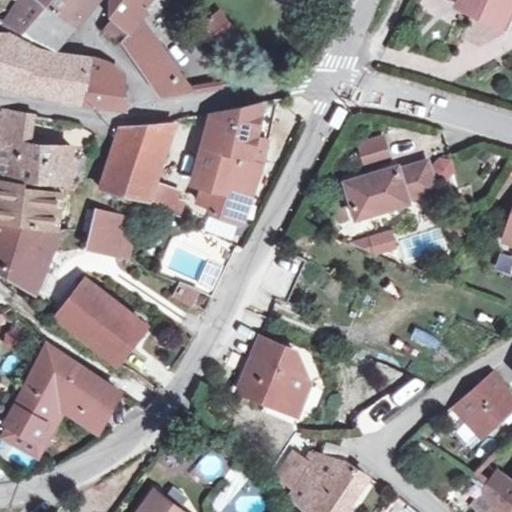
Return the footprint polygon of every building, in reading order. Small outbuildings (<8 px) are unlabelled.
[(58,50),(77,27),(41,0),(24,0),(19,8),(9,26),(58,50)] [(41,0),(77,27),(99,0),(41,0)] [(130,34),(125,41),(163,96),(195,92),(145,18),(150,11),(143,6),(147,0),(113,0),(113,20),(115,21),(130,34)] [(157,0),(147,0),(143,6),(150,11),(157,0)] [(511,0),(461,0),(461,1),(507,22),(511,11),(511,0)] [(223,13),(202,28),(228,62),(249,48),(223,13)] [(121,45),(125,41),(130,34),(115,21),(105,31),(121,45)] [(114,66),(105,62),(54,55),(16,37),(0,35),(0,84),(35,94),(74,103),(102,107),(126,109),(126,76),(114,66)] [(218,123),(211,145),(256,156),(261,132),(268,103),(219,113),(218,123)] [(2,140),(35,144),(38,116),(6,112),(2,140)] [(176,121),(122,124),(102,186),(150,198),(149,201),(172,210),(184,214),(186,200),(180,198),(182,194),(155,186),(176,121)] [(385,139),(361,147),(368,170),(393,163),(385,139)] [(35,144),(2,140),(0,149),(0,174),(34,180),(73,183),(74,171),(74,147),(35,144)] [(213,212),(243,223),(263,165),(254,162),(256,156),(211,145),(200,183),(206,185),(200,202),(214,207),(213,212)] [(401,171),(400,168),(347,186),(358,221),(412,204),(411,200),(438,191),(430,162),(401,171)] [(86,172),(74,171),(73,183),(83,183),(86,172)] [(510,187),(500,181),(494,191),(504,197),(510,187)] [(0,182),(0,224),(56,231),(62,194),(32,191),(32,186),(0,182)] [(167,222),(172,210),(149,201),(146,214),(167,222)] [(94,231),(98,209),(91,208),(87,229),(94,231)] [(92,245),(123,254),(130,230),(135,215),(98,209),(94,231),(92,245)] [(56,231),(0,224),(0,271),(3,273),(36,292),(41,279),(62,231),(56,231)] [(130,230),(123,254),(132,257),(140,233),(130,230)] [(367,254),(397,247),(393,230),(363,237),(367,254)] [(511,255),(500,251),(494,269),(511,274),(511,255)] [(293,254),(276,291),(290,297),(307,259),(293,254)] [(120,362),(147,326),(87,280),(61,315),(120,362)] [(182,282),(175,297),(194,305),(200,290),(182,282)] [(260,340),(245,372),(242,371),(235,386),(260,399),(270,396),(294,408),(305,388),(296,363),(282,356),(284,351),(260,340)] [(28,386),(57,405),(61,398),(89,416),(85,423),(100,433),(122,393),(49,345),(28,386)] [(511,394),(496,375),(458,407),(484,434),(511,409),(511,394)] [(57,405),(28,386),(8,423),(38,439),(57,405)] [(75,471),(98,460),(92,448),(69,459),(75,471)] [(292,497),(306,511),(308,511),(347,511),(371,478),(350,464),(321,457),(314,465),(295,452),(279,476),(298,488),(292,497)] [(42,464),(29,453),(21,463),(34,474),(42,464)] [(214,506),(228,511),(262,511),(272,492),(228,473),(214,506)] [(485,483),(488,485),(500,493),(503,489),(506,485),(495,477),(493,480),(489,477),(485,483)] [(511,511),(511,496),(507,493),(503,489),(500,493),(488,485),(472,506),(479,511),(511,511)] [(185,511),(156,489),(137,511),(185,511)] [(390,495),(383,511),(412,511),(416,505),(390,495)]
